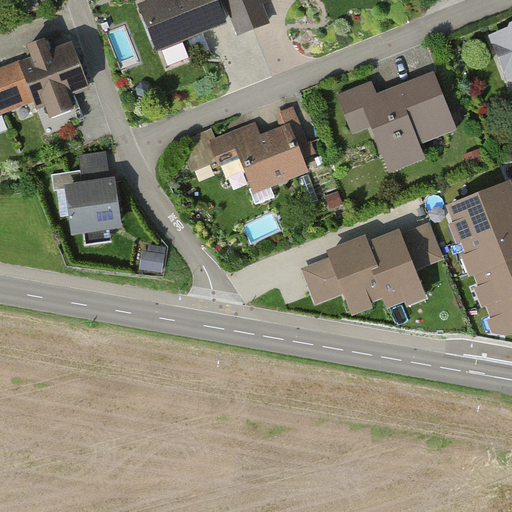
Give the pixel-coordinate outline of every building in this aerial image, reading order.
[(216,0),(163,0),(142,8),(158,49),(162,47),(168,62),(189,54),(183,39),(225,22),(216,0)] [(230,0),(227,1),(240,34),(268,23),(261,3),(268,0),(230,0)] [(511,30),(491,38),(508,86),(511,84),(511,30)] [(12,72),(0,77),(0,103),(3,111),(34,99),(38,108),(88,88),(73,48),(59,51),(50,55),(45,41),(29,47),(35,61),(11,69),(12,72)] [(375,87),(339,100),(355,140),(372,134),(390,179),(427,165),(422,150),(458,136),(435,77),(379,98),(375,87)] [(259,126),(209,144),(218,170),(240,162),(253,198),(309,178),(303,163),(318,158),(300,109),(278,117),(283,132),(264,139),(259,126)] [(119,226),(113,183),(85,187),(83,171),(53,175),(55,192),(58,191),(62,217),(73,215),(76,232),(119,226)] [(511,332),(511,194),(508,185),(452,207),(502,337),(511,332)] [(400,236),(367,249),(385,294),(390,305),(409,297),(405,288),(419,283),(413,268),(440,258),(428,229),(401,240),(400,236)] [(385,294),(367,249),(365,241),(331,254),(333,261),(307,271),(318,301),(345,291),(347,298),(364,292),(368,300),(385,294)] [(166,249),(151,247),(148,269),(163,271),(166,249)]
